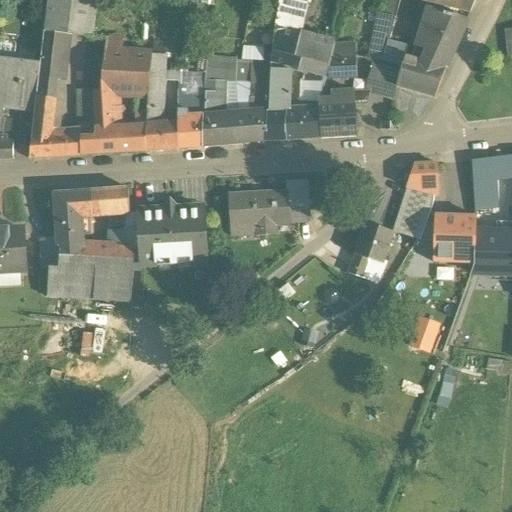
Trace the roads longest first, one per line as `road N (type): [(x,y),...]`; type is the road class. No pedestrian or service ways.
road 1 (track): [(384,152),(373,195),(0,505)]
road 2 (residential): [(0,175),(384,152),(511,133)]
